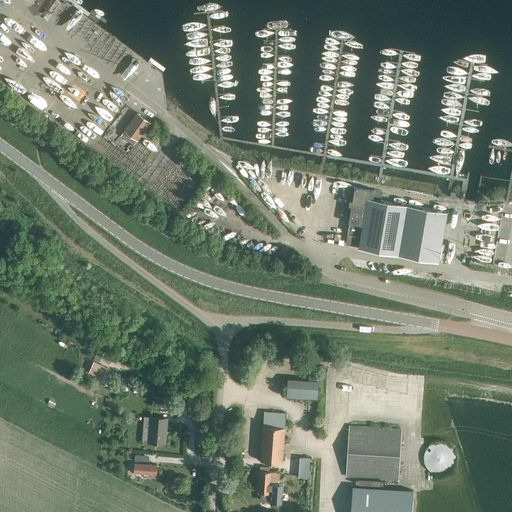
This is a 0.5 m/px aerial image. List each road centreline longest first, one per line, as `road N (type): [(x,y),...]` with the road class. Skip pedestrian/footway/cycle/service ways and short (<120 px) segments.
road 1 (secondary): [(436,325),(219,285),(174,267),(42,176)]
road 2 (residential): [(42,176),(77,222),(197,314),(225,326)]
road 3 (residential): [(225,326),(436,325)]
road 4 (residential): [(210,511),(225,326)]
